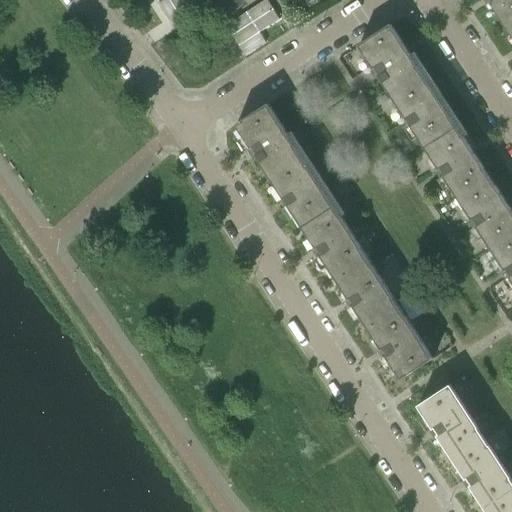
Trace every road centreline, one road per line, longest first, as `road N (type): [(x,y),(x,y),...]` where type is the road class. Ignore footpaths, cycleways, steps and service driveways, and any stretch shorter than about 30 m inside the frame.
road 1 (residential): [(432,511),(179,124)]
road 2 (residential): [(179,124),(377,0)]
road 3 (residential): [(179,124),(85,0)]
road 4 (residential): [(511,125),(427,0)]
